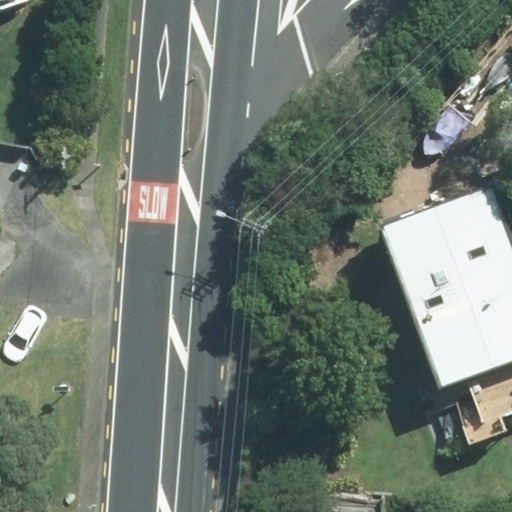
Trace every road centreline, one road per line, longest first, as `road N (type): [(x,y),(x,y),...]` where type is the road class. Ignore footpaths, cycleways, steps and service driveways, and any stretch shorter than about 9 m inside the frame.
road 1 (secondary): [(185,224),(164,511)]
road 2 (residential): [(335,0),(246,117),(185,224)]
road 3 (secondary): [(201,0),(185,224)]
